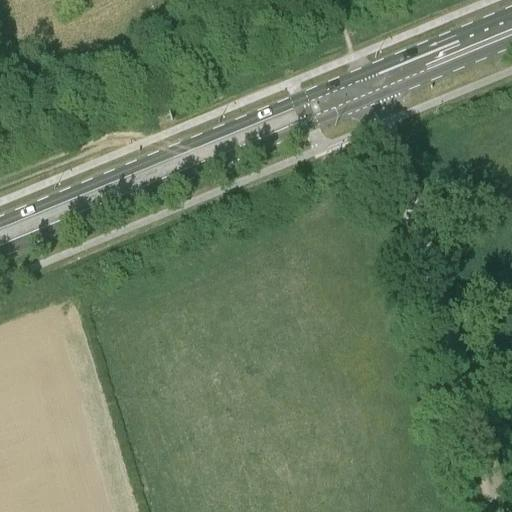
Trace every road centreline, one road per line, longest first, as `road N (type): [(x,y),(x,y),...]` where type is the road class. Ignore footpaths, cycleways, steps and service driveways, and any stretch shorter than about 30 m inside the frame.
road 1 (primary): [(511,12),(0,223)]
road 2 (primary): [(0,252),(511,41)]
